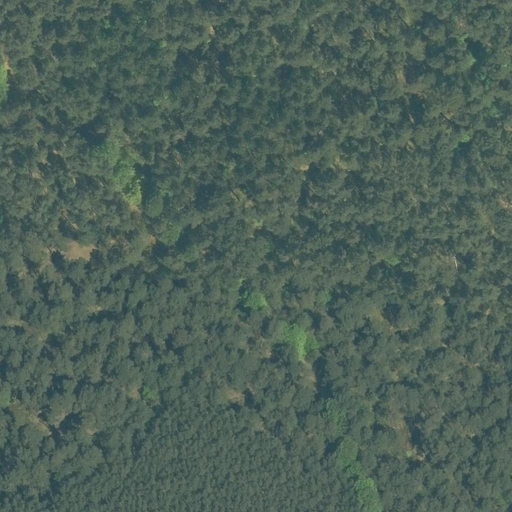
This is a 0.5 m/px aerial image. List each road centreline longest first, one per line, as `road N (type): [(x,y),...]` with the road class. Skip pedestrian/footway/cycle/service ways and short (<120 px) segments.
road 1 (track): [(254,292),(73,103),(51,86),(0,70)]
road 2 (track): [(388,511),(334,396),(254,292)]
road 3 (track): [(254,292),(153,441),(123,511)]
road 4 (track): [(0,62),(108,0)]
